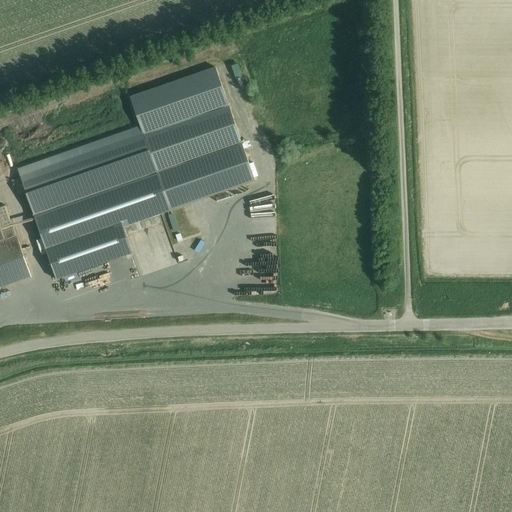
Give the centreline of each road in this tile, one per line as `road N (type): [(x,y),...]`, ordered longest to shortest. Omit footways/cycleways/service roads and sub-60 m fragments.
road 1 (unclassified): [(0,353),(152,332),(409,326)]
road 2 (unclassified): [(409,326),(395,0)]
